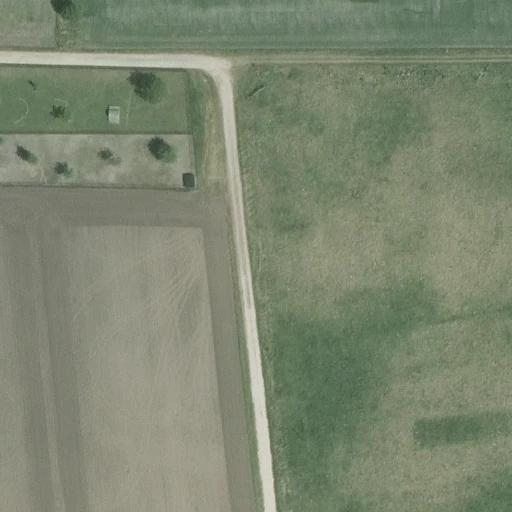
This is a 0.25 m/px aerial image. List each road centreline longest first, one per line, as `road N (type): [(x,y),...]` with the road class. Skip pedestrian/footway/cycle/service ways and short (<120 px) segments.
road 1 (track): [(218,61),(265,511)]
road 2 (track): [(218,61),(511,64)]
road 3 (residential): [(0,57),(218,61)]
